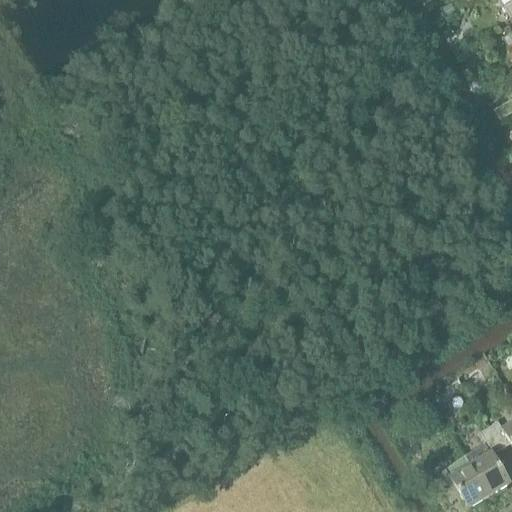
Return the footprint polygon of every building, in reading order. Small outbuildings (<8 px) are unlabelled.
[(511,0),(510,0),(511,2),(511,5),(503,10),(510,21),(511,19),(511,0)] [(451,6),(439,14),(443,20),(455,13),(451,6)] [(500,453),(509,448),(510,447),(511,449),(511,425),(501,433),(496,425),(486,430),(500,452),(500,453)] [(488,500),(509,487),(491,458),(498,455),(500,453),(500,452),(486,430),(476,437),(483,448),(464,460),(463,460),(487,500),(488,500)] [(488,500),(487,500),(463,460),(445,473),(435,479),(441,489),(448,500),(449,501),(457,496),(458,495),(468,511),(488,500)]
